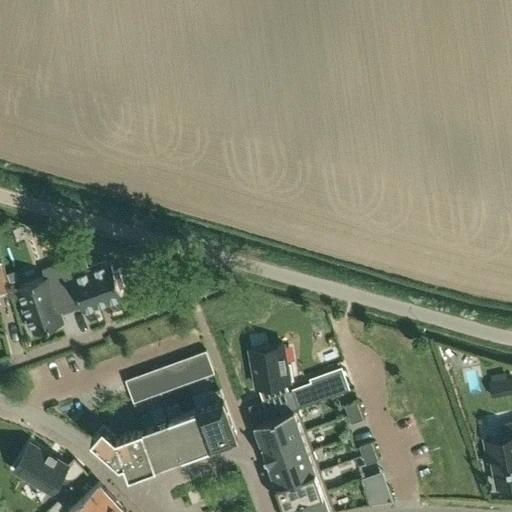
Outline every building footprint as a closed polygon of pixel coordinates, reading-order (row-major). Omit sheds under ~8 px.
[(73,277),(67,261),(55,265),(70,308),(81,304),(83,309),(122,295),(120,288),(124,286),(118,270),(114,271),(111,263),(107,264),(106,260),(89,266),(91,270),(73,277)] [(0,294),(10,292),(2,262),(0,262),(0,294)] [(70,308),(55,265),(43,270),(45,277),(19,286),(27,307),(22,308),(29,328),(33,326),(35,331),(62,322),(59,312),(70,308)] [(18,278),(15,270),(6,273),(9,281),(18,278)] [(191,276),(191,295),(202,291),(202,280),(191,276)] [(265,398),(248,404),(255,423),(298,408),(299,407),(292,388),(287,390),(284,382),(289,381),(289,380),(294,379),(291,361),(286,362),(282,342),(251,347),(257,387),(261,386),(265,398)] [(207,349),(193,354),(201,377),(215,372),(207,349)] [(174,387),(166,364),(152,369),(161,392),(174,387)] [(147,396),(139,374),(126,379),(134,401),(147,396)] [(326,376),(314,381),(320,400),(333,395),(326,376)] [(238,435),(220,388),(208,392),(212,402),(195,408),(209,446),(238,435)] [(348,414),(360,409),(357,401),(345,405),(348,414)] [(165,408),(169,417),(183,455),(209,446),(195,408),(181,413),(177,403),(165,408)] [(255,423),(254,423),(262,445),(306,429),(298,408),(255,423)] [(363,418),(360,409),(348,414),(351,423),(363,418)] [(139,417),(142,427),(156,465),(183,455),(169,417),(154,423),(151,413),(139,417)] [(506,435),(485,439),(489,460),(492,459),(498,485),(510,483),(511,487),(511,486),(511,423),(504,426),(506,435)] [(129,475),(156,465),(142,427),(116,436),(103,424),(91,438),(120,464),(124,462),(129,475)] [(262,445),(269,465),(313,449),(306,429),(262,445)] [(359,446),(362,454),(375,450),(372,441),(359,446)] [(74,457),(67,464),(30,442),(14,469),(51,491),(59,478),(67,483),(84,467),(74,457)] [(313,449),(269,465),(277,485),(321,470),(313,449)] [(375,450),(362,454),(366,463),(378,459),(375,450)] [(321,470),(277,485),(284,506),(328,490),(321,470)] [(68,509),(70,511),(98,511),(114,498),(99,481),(68,509)] [(388,486),(379,489),(383,501),(392,498),(388,486)] [(328,490),(284,506),(286,511),(333,511),(336,511),(328,490)] [(127,511),(114,498),(98,511),(127,511)]
